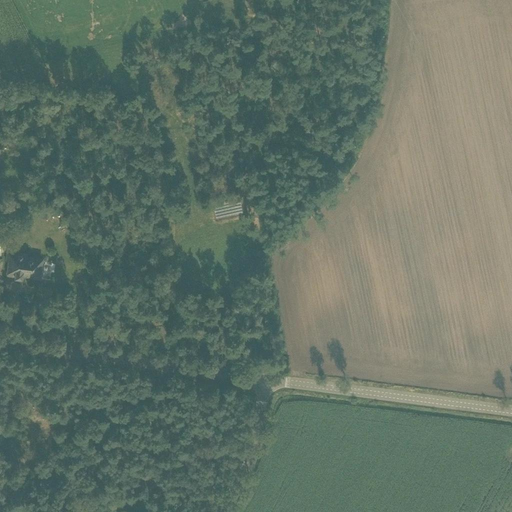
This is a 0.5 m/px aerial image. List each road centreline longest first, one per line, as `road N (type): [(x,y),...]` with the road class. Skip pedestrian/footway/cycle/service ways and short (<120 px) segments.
road 1 (tertiary): [(263,378),(0,342)]
road 2 (tertiary): [(263,378),(511,409)]
road 3 (unclassified): [(218,511),(258,425),(263,378)]
